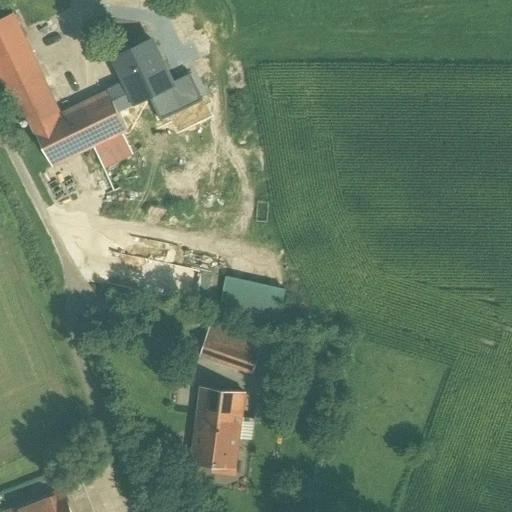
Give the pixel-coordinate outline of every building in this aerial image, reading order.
[(10,17),(0,21),(0,81),(44,172),(88,150),(97,169),(132,152),(103,94),(58,116),(10,17)] [(167,87),(148,36),(106,52),(125,103),(167,87)] [(289,320),(297,289),(237,274),(229,304),(289,320)] [(264,348),(209,327),(198,357),(253,378),(264,348)] [(243,396),(198,391),(190,463),(235,468),(243,396)] [(65,511),(57,491),(4,511),(3,511),(65,511)]
